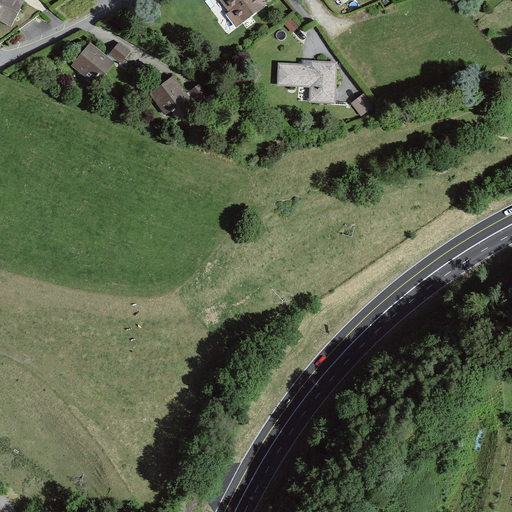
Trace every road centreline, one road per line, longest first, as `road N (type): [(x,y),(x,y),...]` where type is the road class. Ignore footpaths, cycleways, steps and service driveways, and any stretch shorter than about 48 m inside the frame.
road 1 (primary): [(235,511),(282,428),(340,355),(425,278),(511,224)]
road 2 (residential): [(125,0),(25,51),(0,54)]
